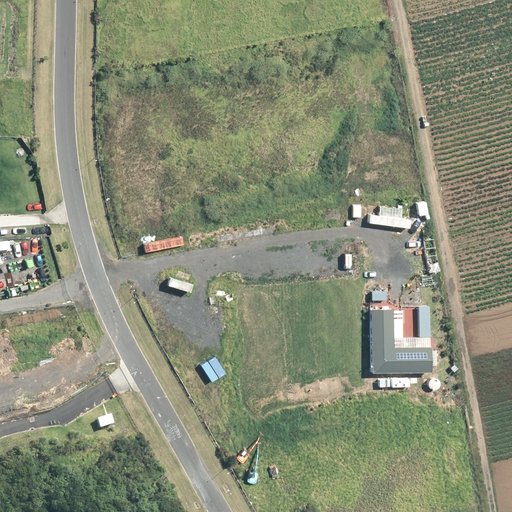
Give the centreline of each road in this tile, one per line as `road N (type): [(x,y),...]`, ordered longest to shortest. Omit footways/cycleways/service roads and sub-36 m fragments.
road 1 (residential): [(220,511),(114,319),(84,242),(65,142),(65,0)]
road 2 (track): [(399,0),(496,511)]
road 3 (unknown): [(99,285),(330,225),(379,247),(404,295)]
